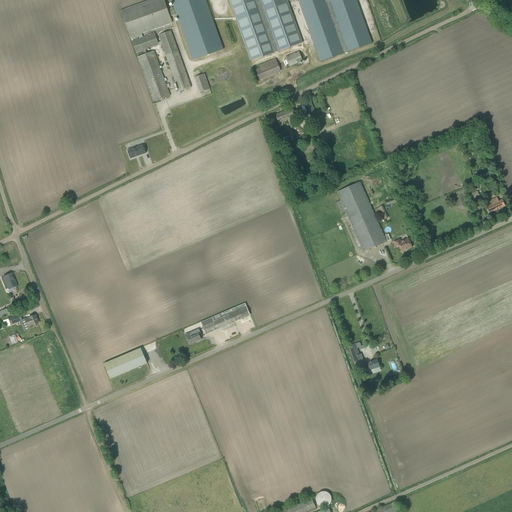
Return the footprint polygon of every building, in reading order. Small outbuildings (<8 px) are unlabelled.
[(167,9),(163,0),(150,0),(121,11),(131,37),(138,35),(140,38),(143,37),(142,33),(172,23),(169,15),(167,9)] [(170,0),(173,7),(167,9),(169,14),(169,15),(170,17),(176,14),(192,60),(224,49),(206,0),(170,0)] [(228,0),(251,61),(302,43),(286,0),(228,0)] [(356,0),(297,0),(320,62),(372,43),(356,0)] [(158,42),(158,45),(162,44),(179,91),(191,87),(171,31),(159,35),(161,41),(158,42)] [(143,37),(140,38),(132,41),(136,53),(143,51),(144,54),(147,53),(146,50),(158,45),(155,33),(143,37)] [(154,51),(138,57),(154,102),(170,96),(167,88),(170,87),(169,84),(166,85),(154,51)] [(299,52),(286,57),(290,66),(303,61),(299,52)] [(256,70),(260,79),(280,71),(275,59),(260,66),(261,70),(260,71),(259,69),(256,70)] [(195,77),(201,92),(210,89),(205,74),(195,77)] [(310,112),(311,116),(316,114),(311,102),(305,105),(308,112),(310,112)] [(276,115),(279,123),(296,116),(293,108),(276,115)] [(128,151),(131,159),(146,153),(143,145),(128,151)] [(341,200),(335,203),(340,214),(346,212),(364,252),(387,241),(386,239),(385,239),(360,182),(337,192),(341,200)] [(477,191),(476,192),(473,193),(471,194),(474,201),(480,198),(478,193),(477,191)] [(486,207),(489,214),(505,206),(502,200),(499,201),(497,198),(490,201),(492,204),(486,207)] [(383,206),(379,207),(380,208),(381,212),(385,219),(388,218),(383,206)] [(398,240),(394,242),(395,245),(398,244),(399,245),(402,252),(412,247),(411,246),(412,245),(411,242),(410,243),(409,239),(401,243),(401,241),(400,240),(398,240)] [(4,277),(1,278),(6,290),(7,292),(9,293),(15,290),(15,289),(14,287),(17,286),(11,273),(4,277)] [(245,303),(201,322),(206,334),(250,315),(245,303)] [(8,319),(3,321),(5,327),(10,325),(10,326),(22,321),(19,314),(8,319)] [(25,319),(28,326),(38,322),(35,315),(25,319)] [(187,337),(190,344),(201,340),(199,334),(200,334),(201,334),(199,329),(190,332),(191,335),(187,337)] [(15,334),(9,337),(12,345),(18,343),(15,334)] [(355,344),(349,346),(350,350),(358,371),(366,369),(366,370),(368,370),(371,369),(379,366),(377,360),(369,363),(365,364),(361,354),(359,355),(356,348),(355,344)] [(147,363),(141,348),(104,364),(110,379),(147,363)] [(323,507),(325,507),(327,507),(329,505),(330,504),(331,502),(331,500),(331,498),(331,496),(330,495),(329,493),(327,492),(325,492),(324,491),(322,492),(320,493),(318,494),(317,495),(316,497),(316,499),(316,501),(317,504),(319,506),(321,507),(323,507)] [(279,511),(310,511),(316,509),(311,497),(306,499),(307,501),(279,511)] [(396,511),(399,511),(395,501),(371,511),(396,511)]
